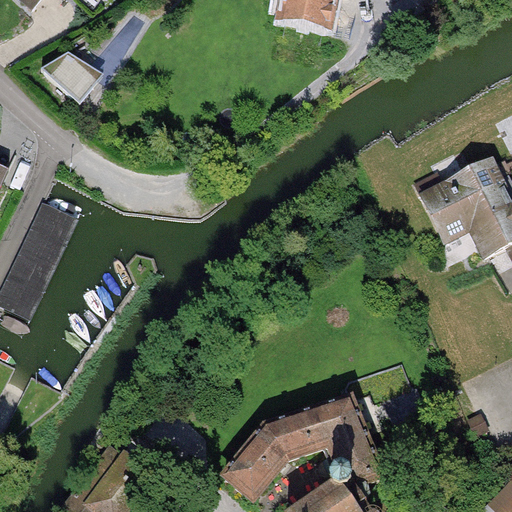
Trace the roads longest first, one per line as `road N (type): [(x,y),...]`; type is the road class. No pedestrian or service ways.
road 1 (track): [(434,0),(218,167)]
road 2 (residential): [(63,142),(102,174),(148,194),(195,187),(218,167)]
road 3 (residential): [(63,142),(0,264)]
